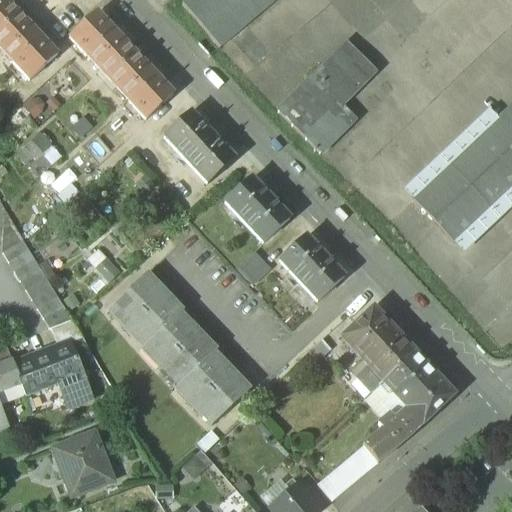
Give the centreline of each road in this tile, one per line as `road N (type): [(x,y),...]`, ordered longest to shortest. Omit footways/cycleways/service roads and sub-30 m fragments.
road 1 (residential): [(504,396),(127,0)]
road 2 (residential): [(504,396),(368,511)]
